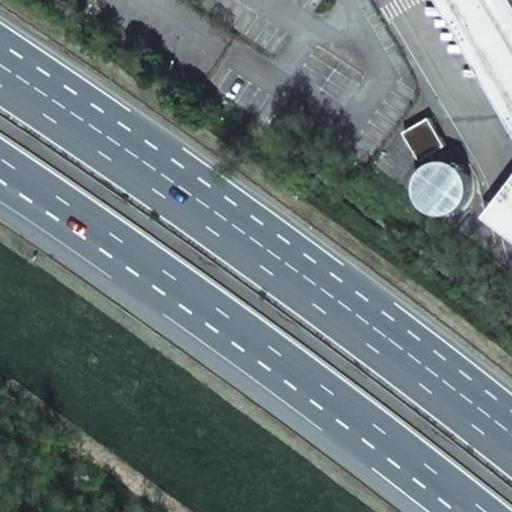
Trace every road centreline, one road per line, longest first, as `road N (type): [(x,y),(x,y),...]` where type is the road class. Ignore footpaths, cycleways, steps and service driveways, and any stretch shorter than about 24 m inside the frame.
road 1 (motorway): [(511,444),(212,217),(0,74)]
road 2 (motorway): [(30,176),(333,392),(479,511)]
road 3 (unknown): [(157,0),(246,53),(291,64),(370,60),(417,39)]
